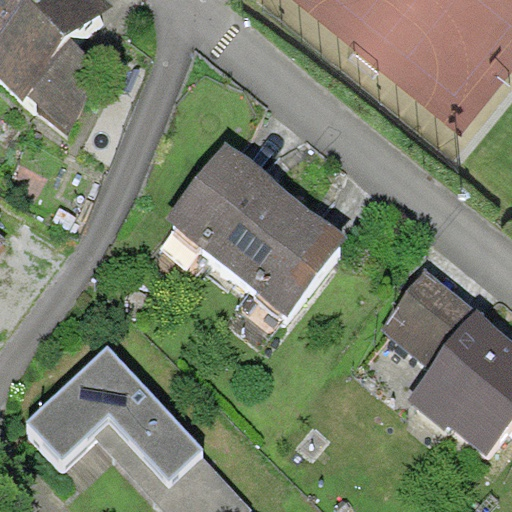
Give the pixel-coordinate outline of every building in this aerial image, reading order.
[(0,0),(0,47),(47,0),(0,0)] [(100,0),(47,0),(0,47),(0,81),(23,105),(28,98),(67,131),(107,71),(77,46),(110,11),(100,0)] [(230,143),(169,219),(292,317),(353,241),(230,143)] [(487,454),(511,424),(511,343),(428,274),(383,327),(438,372),(412,402),(445,429),(450,423),(487,454)] [(252,511),(110,357),(26,434),(62,473),(95,443),(159,511),(252,511)]
